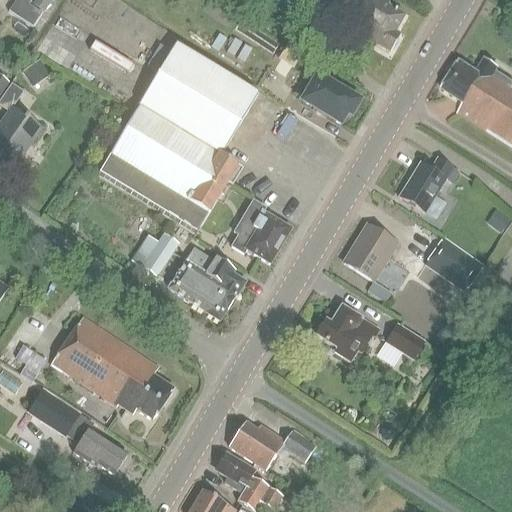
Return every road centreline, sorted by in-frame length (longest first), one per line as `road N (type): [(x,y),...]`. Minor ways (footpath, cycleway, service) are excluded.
road 1 (secondary): [(238,376),(461,0)]
road 2 (unclassified): [(238,376),(0,213)]
road 3 (unclassified): [(447,511),(238,376)]
road 4 (secondary): [(156,511),(238,376)]
